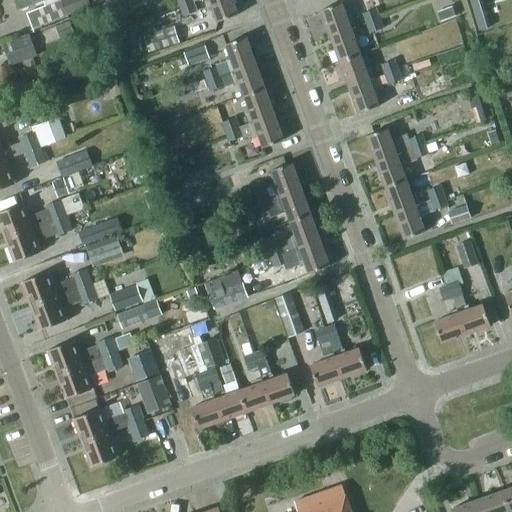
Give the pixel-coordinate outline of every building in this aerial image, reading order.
[(60,0),(66,15),(93,5),(90,0),(13,0),(18,10),(43,0),(60,0)] [(208,0),(217,22),(237,15),(232,0),(208,0)] [(116,2),(101,7),(106,20),(121,15),(116,2)] [(179,6),(183,16),(196,11),(192,2),(179,6)] [(321,10),(330,36),(351,29),(342,3),(321,10)] [(448,19),(456,16),(452,6),(444,10),(448,19)] [(376,9),(363,14),(366,23),(379,19),(376,9)] [(379,19),(366,23),(370,33),(383,28),(379,19)] [(59,35),(72,30),(69,21),(56,26),(59,35)] [(361,54),(351,29),(330,36),(339,62),(361,54)] [(36,55),(28,35),(2,44),(10,65),(36,55)] [(216,67),(219,76),(234,71),(255,63),(246,37),(225,45),(230,60),(215,65),(216,67)] [(184,53),(189,66),(209,59),(205,46),(184,53)] [(432,63),(441,92),(476,81),(468,53),(432,63)] [(349,87),(370,80),(361,54),(339,62),(349,87)] [(394,60),(381,64),(385,74),(398,70),(394,60)] [(0,83),(13,79),(14,78),(8,63),(0,66),(0,83)] [(219,76),(223,86),(224,88),(239,82),(244,96),(264,89),(255,63),(234,71),(219,76)] [(219,76),(216,67),(203,72),(206,81),(219,76)] [(398,70),(385,74),(388,84),(402,79),(398,70)] [(206,82),(210,90),(223,86),(219,76),(206,81),(206,82)] [(0,83),(0,86),(3,95),(5,99),(19,93),(20,93),(14,78),(13,79),(0,83)] [(206,88),(204,80),(192,84),(195,92),(206,88)] [(358,113),(379,106),(370,80),(349,87),(358,113)] [(274,114),(264,89),(244,96),(253,122),(274,114)] [(476,89),(457,95),(463,111),(470,109),(471,112),(472,111),(476,123),(486,120),(476,89)] [(238,127),(241,137),(242,139),(257,133),(263,148),(283,140),(274,114),(253,122),(238,127)] [(57,118),(33,127),(40,147),(64,137),(57,118)] [(238,127),(235,118),(221,123),(225,132),(237,127),(238,127)] [(228,141),(241,137),(238,127),(237,127),(225,132),(228,141)] [(393,143),(387,128),(366,136),(376,162),(412,149),(408,139),(406,134),(393,139),(395,142),(393,143)] [(34,132),(19,137),(19,138),(21,142),(21,143),(25,152),(40,147),(34,132)] [(408,139),(412,149),(425,144),(422,134),(408,139)] [(2,149),(0,143),(0,161),(6,159),(25,152),(21,143),(21,142),(2,149)] [(426,146),(425,144),(412,149),(415,159),(429,154),(428,153),(429,153),(438,150),(435,142),(426,146)] [(30,167),(45,162),(40,147),(25,152),(30,167)] [(406,180),(401,166),(416,160),(415,159),(412,149),(376,162),(385,188),(406,180)] [(54,162),(60,177),(90,165),(84,150),(54,162)] [(0,189),(15,183),(6,159),(0,161),(0,189)] [(292,163),(271,171),(275,182),(260,187),(262,193),(265,202),(280,197),(301,189),(292,163)] [(178,167),(169,171),(174,184),(183,180),(178,167)] [(406,180),(385,188),(394,213),(415,205),(406,180)] [(440,185),(427,190),(430,200),(444,195),(440,185)] [(244,188),(234,191),(241,210),(251,206),(248,198),(244,188)] [(310,215),(301,189),(280,197),(265,202),(269,212),(271,217),(286,212),(290,222),(310,215)] [(252,207),(265,202),(262,193),(261,193),(249,198),(252,207)] [(430,200),(434,210),(447,205),(444,195),(430,200)] [(60,200),(45,206),(51,221),(66,215),(60,200)] [(425,231),(420,217),(435,211),(434,210),(430,200),(415,205),(394,213),(404,239),(425,231)] [(265,202),(252,207),(256,216),(269,212),(265,202)] [(32,228),(23,204),(0,212),(0,224),(5,238),(32,228)] [(452,224),(471,217),(467,206),(448,212),(452,224)] [(66,215),(51,221),(55,232),(56,236),(71,230),(66,215)] [(280,242),(280,244),(284,253),(299,248),(320,240),(310,215),(290,222),(295,236),(280,242)] [(80,232),(85,245),(122,231),(117,218),(80,232)] [(14,262),(41,252),(36,239),(55,232),(51,221),(32,228),(5,238),(14,262)] [(201,249),(194,232),(180,237),(187,254),(201,249)] [(122,251),(117,236),(86,247),(91,262),(122,251)] [(299,248),(284,253),(287,263),(288,264),(303,259),(308,274),(329,266),(320,240),(299,248)] [(470,241),(456,246),(464,268),(478,263),(470,241)] [(267,249),(271,258),(284,253),(280,244),(267,249)] [(287,263),(284,253),(271,258),(274,267),(287,263)] [(91,283),(86,268),(71,274),(72,278),(76,289),(91,283)] [(459,286),(463,284),(458,269),(443,275),(447,286),(448,285),(453,298),(463,295),(459,286)] [(213,307),(246,296),(238,271),(204,282),(213,307)] [(76,289),(72,278),(54,285),(49,272),(22,282),(31,306),(58,296),(76,289)] [(82,304),(97,298),(91,283),(76,289),(81,300),(82,304)] [(448,285),(447,286),(439,289),(444,302),(453,298),(448,285)] [(136,286),(110,296),(115,311),(141,301),(136,286)] [(336,321),(324,286),(316,288),(328,324),(336,321)] [(40,330),(67,320),(62,307),(81,300),(76,289),(58,296),(31,306),(40,330)] [(200,299),(196,290),(188,293),(191,302),(200,299)] [(275,299),(289,337),(304,332),(290,294),(275,299)] [(467,306),(463,295),(453,298),(459,314),(466,335),(491,326),(483,304),(468,309),(467,306)] [(453,298),(444,302),(448,313),(447,313),(448,316),(434,321),(442,344),(466,335),(459,314),(453,298)] [(144,306),(117,315),(122,328),(148,319),(162,314),(157,301),(144,306)] [(325,329),(329,342),(339,339),(339,338),(334,326),(325,329)] [(320,346),(329,342),(325,329),(315,333),(320,346)] [(117,351),(112,337),(97,342),(98,346),(102,357),(117,351)] [(217,337),(199,342),(206,365),(224,360),(217,337)] [(344,350),(343,350),(339,339),(329,342),(335,357),(342,379),(367,370),(359,348),(345,353),(344,350)] [(98,346),(79,353),(75,340),(48,350),(57,374),(84,364),(102,357),(98,346)] [(329,342),(320,346),(324,357),(323,357),(324,360),(310,365),(318,388),(342,379),(335,357),(329,342)] [(131,358),(139,380),(159,373),(150,350),(131,358)] [(117,351),(102,357),(107,368),(108,372),(123,366),(117,351)] [(258,368),(267,364),(262,351),(253,355),(258,368)] [(244,358),(248,371),(258,368),(253,355),(244,358)] [(57,374),(66,398),(93,388),(88,375),(107,368),(102,357),(84,364),(57,374)] [(295,396),(287,374),(273,379),(272,376),(271,376),(267,364),(258,368),(263,382),(271,404),(295,396)] [(210,385),(220,381),(215,368),(214,368),(205,371),(210,385)] [(263,382),(258,368),(248,371),(245,372),(250,387),(239,391),(247,413),(271,404),(263,382)] [(210,385),(205,371),(204,372),(196,375),(201,388),(210,385)] [(165,391),(160,376),(139,383),(144,398),(165,391)] [(215,399),(223,421),(247,413),(239,391),(225,395),(224,392),(224,393),(220,381),(210,385),(215,399)] [(210,385),(201,388),(205,399),(204,400),(205,403),(191,408),(199,430),(223,421),(215,399),(210,385)] [(137,405),(122,410),(124,414),(128,425),(143,420),(137,405)] [(100,409),(73,419),(82,443),(109,432),(128,425),(124,414),(105,421),(100,409)] [(143,420),(128,425),(134,440),(149,435),(143,420)] [(118,456),(109,432),(82,443),(92,467),(118,456)] [(351,511),(349,508),(344,494),(341,485),(294,502),(297,511),(351,511)] [(511,487),(502,491),(510,511),(511,510),(511,487)] [(506,511),(510,511),(502,491),(477,500),(481,511),(506,511)] [(481,511),(477,500),(451,509),(451,511),(481,511)]
